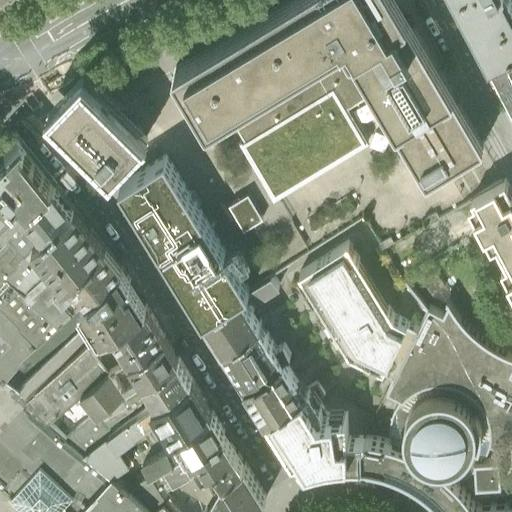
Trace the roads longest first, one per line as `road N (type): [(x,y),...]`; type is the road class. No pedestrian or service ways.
road 1 (residential): [(0,80),(104,204),(294,486)]
road 2 (residential): [(511,134),(439,0)]
road 3 (residential): [(423,511),(393,484),(365,477),(294,486)]
road 4 (tertiary): [(0,70),(119,0)]
